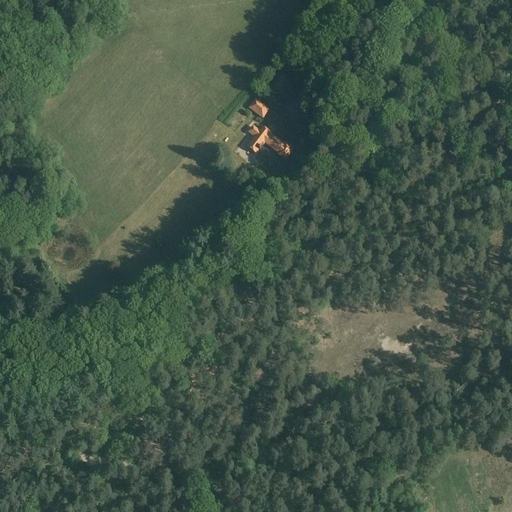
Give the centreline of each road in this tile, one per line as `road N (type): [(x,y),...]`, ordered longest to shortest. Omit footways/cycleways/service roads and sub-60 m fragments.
road 1 (track): [(445,0),(423,28),(409,83),(146,417),(96,467),(71,511)]
road 2 (track): [(96,467),(0,357)]
